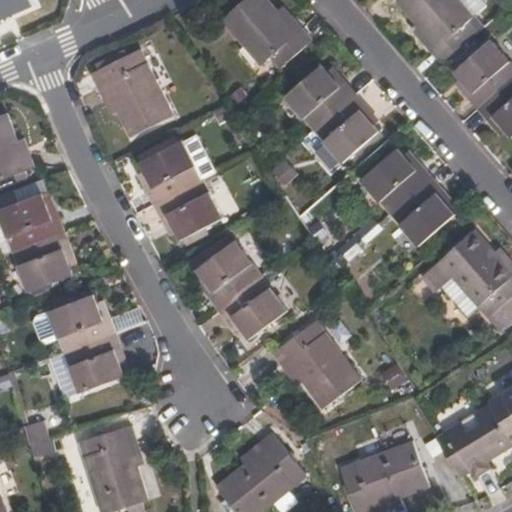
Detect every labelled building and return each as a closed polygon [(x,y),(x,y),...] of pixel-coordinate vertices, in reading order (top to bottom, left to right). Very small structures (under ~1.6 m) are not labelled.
[(0,0),(0,18),(18,11),(36,3),(35,0),(0,0)] [(315,39),(304,26),(298,31),(279,9),(270,0),(243,0),(223,18),(263,63),(271,56),(282,68),(315,39)] [(400,0),(398,2),(417,24),(438,48),(432,53),(440,62),(476,33),(466,22),(475,14),(463,0),(400,0)] [(485,0),(463,0),(475,14),(488,3),(485,0)] [(284,4),(279,9),(298,31),(304,26),(284,4)] [(0,26),(21,17),(18,11),(0,18),(0,26)] [(412,29),(432,53),(438,48),(417,24),(412,29)] [(456,71),(461,77),(474,93),(469,97),(479,110),(511,81),(511,60),(493,38),(456,71)] [(106,85),(118,111),(130,137),(173,118),(142,50),(93,73),(99,87),(106,85)] [(286,96),(315,129),(357,92),(348,81),(342,86),(329,71),(322,63),(286,96)] [(335,66),(329,71),(342,86),(348,81),(335,66)] [(456,82),(469,97),(474,93),(461,77),(456,82)] [(511,81),(479,110),(488,120),(494,115),(508,131),(511,135),(511,81)] [(106,85),(99,87),(112,114),(118,111),(106,85)] [(381,130),(375,124),(362,109),(368,104),(357,92),(315,129),(344,163),(381,130)] [(362,109),(375,124),(381,119),(368,104),(362,109)] [(0,180),(30,169),(9,113),(0,116),(0,180)] [(494,115),(488,120),(502,136),(508,131),(494,115)] [(141,160),(145,168),(155,187),(149,190),(156,204),(204,179),(183,139),(141,160)] [(363,179),(391,212),(433,175),(424,164),(419,169),(407,156),(400,147),(363,179)] [(413,151),(407,156),(419,169),(424,164),(413,151)] [(285,156),(271,168),(284,183),(298,172),(285,156)] [(139,171),(149,190),(155,187),(145,168),(139,171)] [(457,213),(452,207),(438,192),(444,188),(433,175),(391,212),(420,246),(457,213)] [(156,204),(163,216),(169,213),(179,232),(182,237),(223,216),(204,179),(156,204)] [(438,192),(452,207),(457,203),(444,188),(438,192)] [(0,211),(15,250),(69,229),(63,215),(56,217),(49,201),(47,193),(0,211)] [(57,198),(49,201),(56,217),(63,215),(57,198)] [(169,213),(163,216),(173,235),(179,232),(169,213)] [(344,270),(379,233),(368,222),(332,259),(344,270)] [(511,267),(497,250),(478,228),(441,262),(441,263),(480,308),(489,318),(495,312),(508,327),(511,323),(511,267)] [(77,273),(74,265),(67,248),(75,245),(69,229),(15,250),(30,291),(77,273)] [(198,268),(205,278),(216,292),(210,296),(219,308),(263,275),(236,240),(198,268)] [(81,262),(75,245),(67,248),(74,265),(81,262)] [(511,258),(502,246),(497,250),(511,267),(511,258)] [(480,308),(441,263),(424,278),(438,295),(445,289),(469,318),(480,308)] [(219,308),(228,320),(234,315),(248,332),(252,337),(288,309),(263,275),(219,308)] [(199,283),(210,296),(216,292),(205,278),(199,283)] [(61,338),(66,351),(119,331),(113,315),(105,318),(98,301),(96,295),(51,311),(39,315),(36,321),(43,340),(49,342),(61,338)] [(107,298),(98,301),(105,318),(113,315),(107,298)] [(5,314),(0,316),(0,333),(10,330),(5,314)] [(234,315),(228,320),(242,337),(248,332),(234,315)] [(290,360),(307,384),(325,408),(364,379),(320,320),(275,352),(284,365),(290,360)] [(81,391),(127,375),(124,366),(117,348),(124,345),(119,331),(66,351),(51,357),(66,397),(81,391)] [(131,362),(124,345),(117,348),(124,366),(131,362)] [(290,360),(284,365),(301,388),(307,384),(290,360)] [(394,388),(410,377),(400,361),(383,372),(394,388)] [(511,386),(489,400),(491,404),(511,438),(511,386)] [(489,459),(511,445),(511,438),(491,404),(439,436),(463,475),(473,470),(477,476),(493,466),(489,459)] [(45,421),(27,427),(37,458),(55,452),(45,421)] [(409,425),(390,430),(393,443),(412,438),(409,425)] [(134,426),(81,443),(104,511),(116,511),(149,501),(131,445),(138,442),(134,426)] [(265,449),(218,488),(237,511),(263,511),(307,475),(273,433),(260,444),(265,449)] [(414,440),(342,468),(359,511),(378,511),(377,506),(431,484),(414,440)] [(0,511),(9,511),(0,484),(0,511)]
